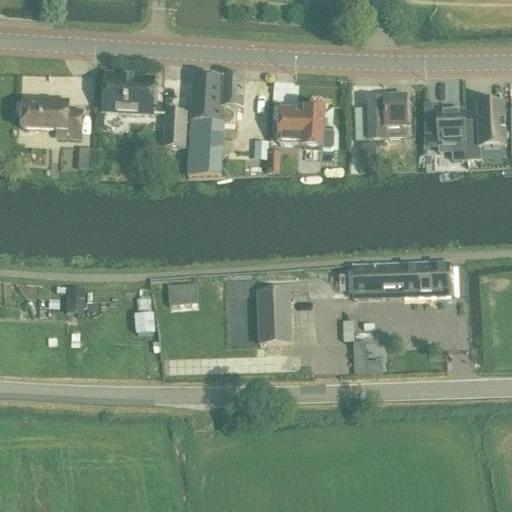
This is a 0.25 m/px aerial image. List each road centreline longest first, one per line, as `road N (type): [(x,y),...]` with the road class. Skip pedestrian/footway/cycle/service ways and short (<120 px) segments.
road 1 (tertiary): [(0,390),(325,397),(511,389)]
road 2 (secondary): [(0,44),(511,59)]
